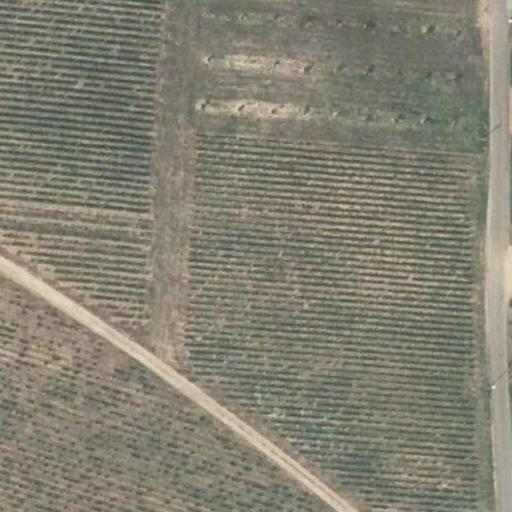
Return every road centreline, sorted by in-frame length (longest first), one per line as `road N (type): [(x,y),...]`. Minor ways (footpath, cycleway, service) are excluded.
road 1 (unclassified): [(500,0),(496,318),(508,511)]
road 2 (track): [(346,511),(157,367),(0,264)]
